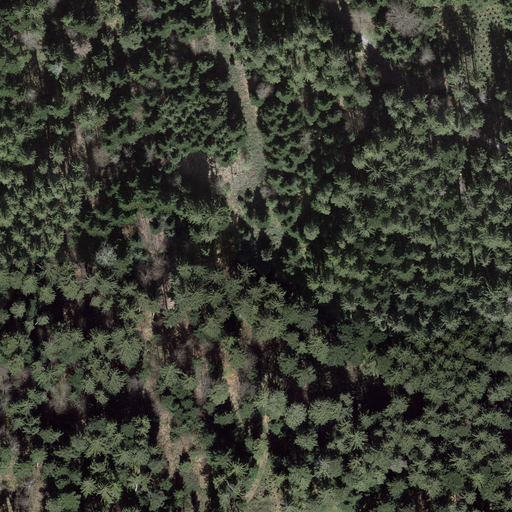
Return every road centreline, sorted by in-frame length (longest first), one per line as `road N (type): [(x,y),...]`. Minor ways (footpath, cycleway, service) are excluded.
road 1 (track): [(511,297),(428,112)]
road 2 (track): [(321,0),(428,112)]
